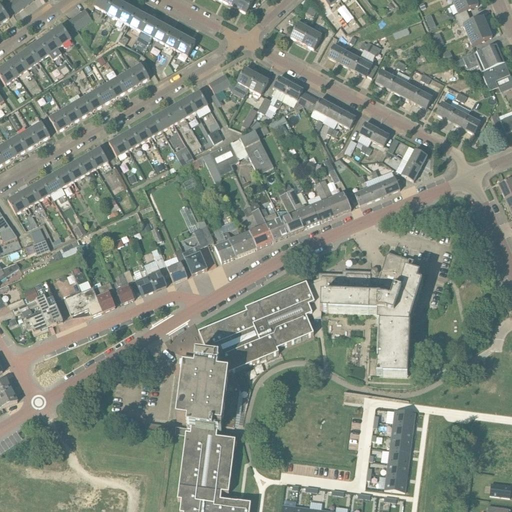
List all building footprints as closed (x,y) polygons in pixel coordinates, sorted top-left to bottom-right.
[(11,3),(18,13),(23,10),(16,0),(14,0),(13,1),(11,3)] [(16,0),(23,10),(28,6),(24,0),(16,0)] [(99,0),(95,9),(106,15),(114,1),(112,0),(99,0)] [(118,20),(126,7),(114,0),(114,1),(106,15),(118,21),(118,20)] [(224,0),(223,3),(234,9),(239,0),(224,0)] [(250,0),(239,0),(234,9),(246,15),(253,1),(250,0)] [(322,0),(329,10),(340,1),(338,0),(322,0)] [(479,7),(475,0),(466,0),(454,5),(458,16),(455,17),(458,23),(469,18),(467,12),(479,7)] [(10,4),(6,7),(13,17),(18,13),(11,3),(10,4)] [(316,10),(308,6),(305,12),(313,16),(316,10)] [(0,26),(9,20),(0,7),(0,26)] [(130,27),(137,13),(126,7),(118,20),(118,21),(129,27),(130,27)] [(87,25),(92,22),(85,11),(80,15),(87,25)] [(141,33),(149,19),(137,13),(130,27),(129,27),(141,34),(141,33)] [(82,29),(87,25),(80,15),(75,18),(82,29)] [(77,32),(82,29),(75,18),(69,22),(77,32)] [(471,23),(469,18),(458,23),(460,28),(463,27),(467,37),(488,29),(483,18),(471,23)] [(160,26),(160,25),(149,19),(141,33),(141,34),(153,40),(160,26)] [(160,26),(153,40),(164,46),(172,32),(160,26)] [(291,40),(302,46),(310,32),(298,26),(291,40)] [(60,49),(71,42),(62,29),(51,36),(60,49)] [(488,29),(467,37),(472,48),(492,40),(488,29)] [(164,46),(176,52),(183,38),(172,32),(164,46)] [(310,32),(302,46),(314,52),(321,38),(310,32)] [(51,36),(40,44),(49,57),(53,62),(62,57),(58,51),(60,49),(51,36)] [(123,38),(119,44),(125,47),(129,41),(123,38)] [(183,38),(176,52),(188,58),(195,44),(183,38)] [(444,46),(442,40),(436,43),(438,48),(444,46)] [(38,65),(49,57),(40,44),(29,51),(38,65)] [(367,45),(367,46),(363,53),(374,58),(379,55),(381,52),(367,45)] [(328,60),(340,66),(347,54),(334,47),(328,60)] [(481,75),(503,66),(498,54),(499,53),(499,52),(497,53),(495,47),(454,64),(457,70),(466,67),(468,72),(478,68),(481,75)] [(28,72),(38,65),(29,51),(18,59),(28,72)] [(359,61),(353,73),(366,80),(372,67),(374,58),(363,53),(359,61)] [(431,61),(428,53),(422,56),(426,63),(431,61)] [(453,61),(450,53),(443,56),(447,64),(453,61)] [(340,66),(353,73),(359,61),(347,54),(340,66)] [(17,80),(28,72),(18,59),(7,67),(17,80)] [(106,65),(103,59),(98,61),(101,67),(106,65)] [(489,93),(498,89),(496,83),(510,77),(510,76),(508,77),(503,66),(481,75),(489,93)] [(0,79),(6,88),(17,80),(7,67),(0,71),(0,79)] [(129,74),(138,88),(149,81),(141,67),(129,74)] [(243,102),(249,91),(256,77),(245,71),(238,84),(233,94),(232,95),(243,102)] [(375,85),(388,92),(395,79),(382,73),(375,85)] [(118,80),(126,94),(138,88),(129,74),(118,80)] [(220,80),(226,90),(229,89),(231,87),(225,76),(220,80)] [(256,77),(249,91),(261,97),(268,83),(256,77)] [(273,91),(285,97),(291,86),(279,79),(273,91)] [(388,92),(401,98),(407,86),(395,79),(388,92)] [(107,87),(115,101),(126,94),(118,80),(107,87)] [(220,93),(226,90),(220,80),(214,83),(220,93)] [(70,85),(68,81),(61,85),(63,89),(70,85)] [(215,97),(217,96),(220,93),(214,83),(209,86),(215,97)] [(511,83),(498,89),(501,95),(511,90),(511,83)] [(233,94),(238,84),(231,87),(229,89),(231,93),(233,94)] [(304,109),(311,98),(302,93),(303,92),(291,86),(285,97),(297,104),(294,109),(296,112),(303,108),(304,109)] [(401,98),(413,105),(420,93),(407,86),(401,98)] [(95,94),(103,108),(115,101),(107,87),(95,94)] [(420,93),(413,105),(426,112),(433,99),(420,93)] [(84,100),(92,114),(103,108),(95,94),(84,100)] [(188,101),(196,114),(207,108),(200,94),(188,101)] [(215,97),(212,98),(218,109),(223,106),(217,96),(215,97)] [(314,113),(326,119),(332,108),(320,101),(319,102),(311,98),(304,109),(313,115),(314,113)] [(72,107),(81,121),(92,114),(84,100),(72,107)] [(265,100),(258,113),(264,117),(272,104),(265,100)] [(185,120),(196,114),(188,101),(177,107),(185,120)] [(436,117),(448,124),(455,111),(442,104),(436,117)] [(61,114),(69,128),(81,121),(72,107),(61,114)] [(174,127),(185,120),(177,107),(166,113),(174,127)] [(326,119),(337,125),(343,114),(332,108),(326,119)] [(249,129),(255,112),(248,110),(242,127),(249,129)] [(448,124),(461,130),(468,118),(455,111),(448,124)] [(162,133),(174,127),(166,113),(155,120),(162,133)] [(61,114),(50,120),(58,134),(69,128),(61,114)] [(337,125),(349,132),(356,120),(343,114),(337,125)] [(506,137),(511,134),(511,117),(510,114),(499,119),(498,116),(492,119),(497,132),(503,130),(506,137)] [(8,119),(16,133),(20,130),(12,117),(8,119)] [(468,118),(461,130),(474,137),(481,124),(468,118)] [(284,119),(270,126),(272,131),(286,123),(284,119)] [(151,140),(162,133),(155,120),(143,126),(151,140)] [(256,122),(250,128),(255,133),(261,127),(256,122)] [(212,134),(217,131),(220,130),(217,123),(209,128),(212,134)] [(30,132),(38,146),(50,139),(44,130),(42,125),(30,132)] [(359,137),(371,143),(377,132),(365,125),(359,137)] [(140,146),(151,140),(143,126),(132,133),(140,146)] [(266,128),(258,133),(261,139),(269,134),(266,128)] [(223,143),(218,132),(217,131),(212,134),(208,136),(214,148),(223,143)] [(19,139),(27,152),(38,146),(30,132),(19,139)] [(377,132),(371,143),(383,149),(389,138),(377,132)] [(128,152),(140,146),(132,133),(121,139),(128,152)] [(273,170),(260,143),(255,134),(240,142),(259,177),(273,170)] [(7,145),(15,159),(27,152),(19,139),(7,145)] [(117,159),(128,152),(121,139),(110,145),(117,159)] [(258,178),(259,177),(240,142),(233,146),(233,145),(209,156),(221,179),(233,173),(231,168),(239,164),(238,163),(248,158),(258,178)] [(357,145),(351,142),(344,155),(350,158),(357,145)] [(0,149),(0,159),(4,166),(15,159),(7,145),(0,149)] [(189,166),(195,163),(186,148),(175,155),(182,169),(189,166)] [(100,151),(89,157),(96,171),(108,165),(105,160),(100,151)] [(408,165),(421,171),(427,158),(415,152),(408,165)] [(386,158),(400,165),(402,161),(396,158),(388,154),(386,158)] [(218,180),(221,179),(209,156),(203,159),(206,165),(210,174),(212,179),(213,180),(214,182),(218,180)] [(85,178),(96,171),(89,157),(77,164),(85,178)] [(195,163),(189,166),(193,173),(199,170),(199,168),(206,165),(203,159),(195,163)] [(178,163),(172,166),(176,172),(182,169),(178,163)] [(74,184),(85,178),(77,164),(66,170),(74,184)] [(164,170),(161,164),(153,168),(156,175),(164,170)] [(421,171),(408,165),(402,178),(414,184),(421,171)] [(329,174),(334,172),(332,166),(326,169),(329,174)] [(62,191),(74,184),(66,170),(54,177),(62,191)] [(329,174),(335,185),(340,183),(334,172),(329,174)] [(134,176),(128,179),(131,186),(137,183),(134,176)] [(51,197),(62,191),(54,177),(43,183),(51,197)] [(381,185),(387,198),(400,193),(394,179),(381,185)] [(505,201),(511,198),(511,181),(499,187),(505,201)] [(329,203),(336,219),(351,213),(344,196),(333,200),(325,182),(320,184),(329,203)] [(39,204),(51,197),(43,183),(31,190),(39,204)] [(320,225),(336,219),(329,203),(320,184),(314,187),(322,205),(313,208),(313,209),(320,225)] [(374,204),(387,198),(381,185),(368,190),(374,204)] [(28,210),(39,204),(31,190),(20,196),(28,210)] [(360,209),(374,204),(368,190),(354,196),(360,209)] [(304,232),(320,225),(313,209),(313,208),(307,211),(304,206),(302,207),(293,191),(287,194),(289,199),(295,209),(298,216),(304,232)] [(289,238),(304,232),(298,216),(295,209),(289,199),(287,194),(279,198),(287,213),(278,214),(281,222),(280,222),(281,223),(281,222),(289,238)] [(16,217),(28,210),(20,196),(8,203),(16,217)] [(190,235),(194,233),(198,231),(187,208),(179,212),(190,235)] [(274,245),(289,238),(281,222),(281,223),(280,222),(278,223),(275,215),(268,218),(265,210),(263,211),(259,213),(260,214),(274,245)] [(246,236),(254,253),(274,245),(260,214),(259,213),(259,212),(252,215),(259,231),(246,236)] [(119,219),(117,213),(110,216),(112,222),(119,219)] [(0,234),(10,230),(4,220),(0,221),(0,234)] [(140,229),(143,237),(151,233),(148,225),(140,229)] [(200,231),(207,247),(214,244),(207,228),(200,231)] [(10,230),(0,234),(0,235),(3,245),(17,240),(10,230)] [(79,239),(84,236),(81,230),(76,233),(79,239)] [(151,232),(157,246),(163,244),(157,230),(151,232)] [(207,247),(200,231),(200,230),(198,231),(194,233),(196,239),(200,248),(201,250),(207,247)] [(229,244),(236,260),(254,253),(246,236),(240,238),(237,230),(223,236),(221,231),(220,231),(226,245),(229,244)] [(35,246),(46,243),(41,231),(31,235),(35,246)] [(222,266),(236,260),(229,244),(226,245),(220,231),(214,234),(220,247),(215,249),(222,266)] [(121,241),(114,244),(118,251),(124,248),(121,241)] [(46,243),(35,246),(33,247),(37,258),(50,253),(46,243)] [(62,250),(62,252),(66,260),(86,251),(84,246),(79,248),(78,244),(62,250)] [(200,255),(199,251),(198,249),(182,255),(185,261),(192,278),(207,272),(203,263),(201,255),(200,255)] [(179,264),(185,261),(182,255),(181,251),(175,254),(179,264)] [(51,268),(61,263),(57,255),(52,257),(54,261),(49,263),(51,268)] [(149,279),(155,294),(166,289),(164,282),(171,279),(167,270),(166,268),(165,269),(159,257),(154,259),(158,268),(146,272),(149,279)] [(410,335),(410,324),(424,278),(412,274),(415,264),(393,257),(392,261),(385,259),(380,278),(377,278),(378,275),(371,275),(371,278),(371,277),(346,276),(346,280),(322,279),(321,283),(308,288),(314,305),(308,308),(312,316),(312,317),(315,322),(321,319),(321,314),(377,316),(377,326),(379,326),(377,377),(408,379),(409,354),(423,354),(424,336),(410,335)] [(2,271),(2,272),(0,272),(0,282),(0,283),(20,270),(17,265),(2,271)] [(167,270),(171,279),(174,286),(188,280),(181,265),(167,270)] [(91,320),(103,315),(97,300),(93,292),(84,268),(72,273),(81,296),(67,302),(65,303),(72,320),(88,313),(91,320)] [(124,275),(128,286),(134,284),(130,272),(124,275)] [(123,289),(116,292),(122,307),(135,302),(128,286),(124,275),(118,277),(123,289)] [(142,299),(155,294),(149,279),(136,284),(142,299)] [(42,314),(48,330),(63,324),(46,284),(36,289),(40,299),(36,301),(42,314)] [(97,300),(103,315),(115,310),(111,301),(109,294),(109,295),(108,293),(112,291),(110,285),(93,292),(97,300)] [(0,311),(7,307),(8,307),(7,303),(4,305),(0,297),(0,295),(10,291),(8,286),(0,290),(0,311)] [(308,288),(306,286),(245,311),(247,315),(198,335),(206,353),(201,354),(201,360),(196,360),(195,372),(183,371),(177,423),(188,425),(178,502),(181,503),(180,511),(250,511),(251,506),(221,502),(222,495),(229,495),(236,443),(217,441),(218,435),(222,435),(222,429),(235,430),(240,391),(234,377),(281,357),(279,353),(313,339),(313,337),(314,337),(307,319),(312,317),(312,316),(308,308),(314,305),(308,288)] [(72,298),(77,296),(74,288),(69,291),(72,298)] [(40,299),(36,289),(24,294),(29,305),(30,304),(36,301),(40,299)] [(23,300),(8,307),(7,307),(10,313),(12,312),(25,306),(23,300)] [(25,306),(12,312),(15,317),(29,311),(27,305),(25,306)] [(34,336),(48,330),(42,314),(24,322),(28,333),(32,332),(34,336)] [(15,320),(8,323),(10,329),(17,325),(15,320)] [(511,361),(506,361),(499,411),(511,412),(511,361)] [(0,398),(12,392),(6,381),(0,383),(0,398)] [(0,410),(0,411),(18,404),(12,392),(0,398),(0,410)] [(348,422),(350,407),(336,404),(333,419),(348,422)] [(393,427),(414,429),(415,416),(394,414),(393,427)] [(334,423),(331,435),(345,439),(348,426),(334,423)] [(146,432),(163,435),(164,427),(147,425),(146,432)] [(511,427),(497,426),(491,474),(511,477),(511,427)] [(176,429),(164,427),(163,435),(175,436),(176,429)] [(391,440),(412,442),(414,429),(393,427),(391,440)] [(389,453),(410,456),(412,442),(391,440),(389,453)] [(388,466),(408,469),(410,456),(389,453),(388,466)] [(386,479),(407,482),(408,469),(388,466),(386,479)] [(384,492),(405,495),(407,482),(386,479),(384,492)] [(510,500),(508,500),(509,489),(511,489),(511,488),(491,486),(492,487),(491,497),(490,497),(490,498),(510,500)]
